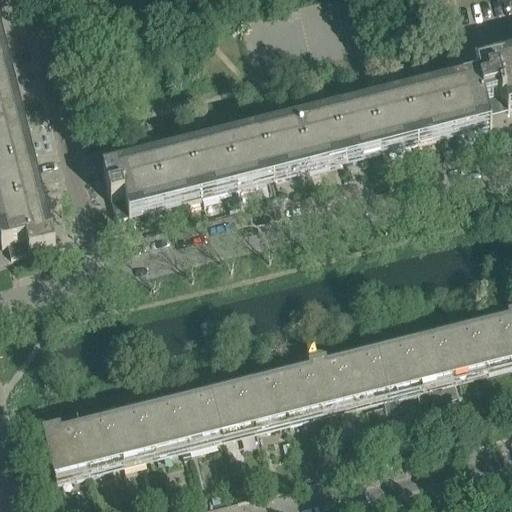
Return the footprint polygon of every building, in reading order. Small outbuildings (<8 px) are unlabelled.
[(0,238),(3,251),(1,251),(1,253),(7,251),(11,264),(29,260),(55,253),(52,239),(51,239),(0,34),(0,238)] [(475,71),(479,88),(119,179),(117,173),(103,176),(111,208),(116,226),(129,223),(129,224),(130,223),(129,216),(142,212),(143,217),(187,206),(185,201),(214,194),(216,199),(259,188),(258,183),(272,180),(287,176),(288,181),(331,170),(330,165),(345,162),(359,158),(360,163),(403,152),(402,147),(431,140),(432,145),(475,134),(474,129),(488,126),(490,133),(491,133),(488,117),(507,112),(508,117),(509,116),(509,114),(511,113),(511,61),(496,66),(496,65),(475,71)] [(451,155),(441,157),(444,166),(453,163),(451,155)] [(380,163),(372,165),(375,178),(384,176),(380,163)] [(237,197),(225,200),(229,215),(241,212),(237,197)] [(309,373),(311,378),(45,445),(55,486),(511,371),(511,327),(344,370),(343,364),(324,369),(322,368),(320,367),(318,367),(315,368),(314,360),(306,362),(309,373)] [(373,415),(366,417),(368,428),(376,426),(373,415)] [(292,447),(283,449),(285,459),(294,457),(292,447)] [(330,476),(322,478),(325,487),(332,485),(330,476)] [(223,500),(211,502),(213,509),(225,506),(223,500)]
